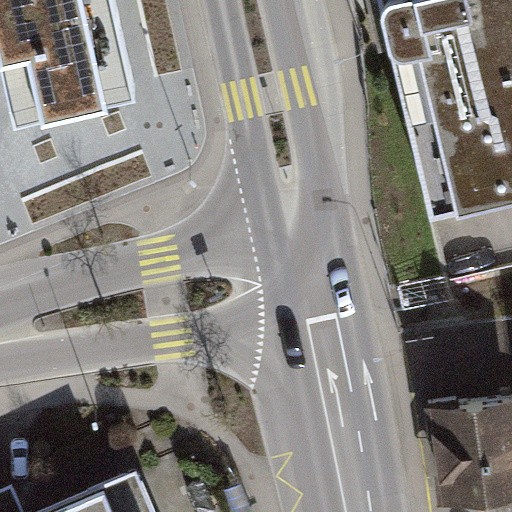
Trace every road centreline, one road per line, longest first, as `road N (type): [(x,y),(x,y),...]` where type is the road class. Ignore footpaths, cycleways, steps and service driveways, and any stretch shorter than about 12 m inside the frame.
road 1 (tertiary): [(0,343),(164,298),(314,272)]
road 2 (secondary): [(251,0),(314,272)]
road 3 (secondary): [(314,272),(355,511)]
